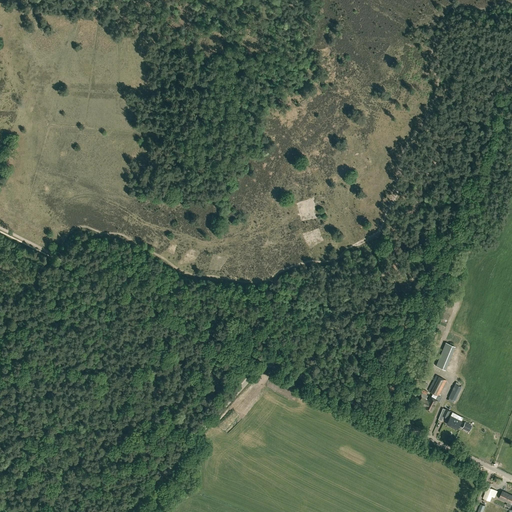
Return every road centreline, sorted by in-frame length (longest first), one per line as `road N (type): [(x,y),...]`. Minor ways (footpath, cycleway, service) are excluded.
road 1 (unclassified): [(511,478),(270,360),(129,511)]
road 2 (unknown): [(232,342),(324,338),(350,317),(383,276),(408,214),(462,122),(491,97),(511,93)]
road 3 (track): [(232,342),(0,226)]
